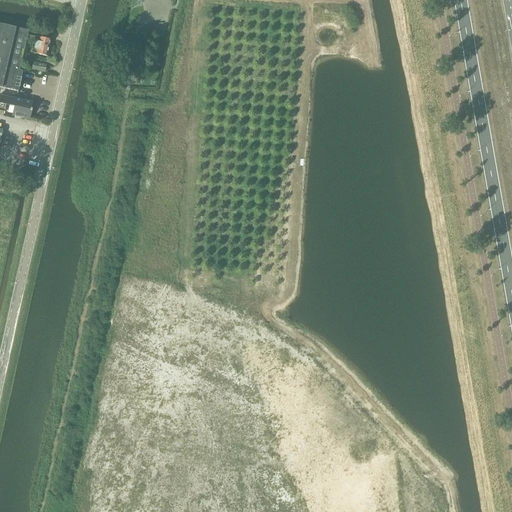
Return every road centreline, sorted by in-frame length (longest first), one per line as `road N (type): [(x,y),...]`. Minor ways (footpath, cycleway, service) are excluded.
road 1 (tertiary): [(0,376),(81,0)]
road 2 (primary): [(461,0),(511,291)]
